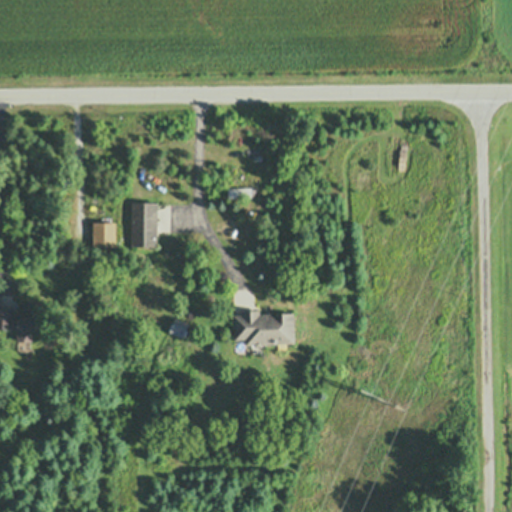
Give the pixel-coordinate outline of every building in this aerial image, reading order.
[(251,198),(228,198),(227,189),(251,189),(251,198)] [(156,246),(133,246),(134,203),(157,204),(156,246)] [(94,223),(114,223),(114,246),(94,246),(94,223)] [(31,340),(19,339),(19,325),(12,325),(12,327),(0,326),(0,308),(12,308),(12,315),(21,315),(21,308),(21,303),(34,303),(44,303),(44,325),(44,328),(34,328),(34,325),(32,325),(32,340),(31,340)] [(261,341),(251,341),(251,337),(237,337),(236,315),(243,315),(243,311),(261,311),(261,314),(296,314),(296,341),(261,341)] [(31,340),(31,348),(34,350),(33,357),(32,358),(32,361),(29,361),(29,358),(27,357),(27,351),(23,352),(22,350),(19,350),(19,339),(31,340)] [(251,341),(261,341),(261,352),(251,352),(251,341)]
